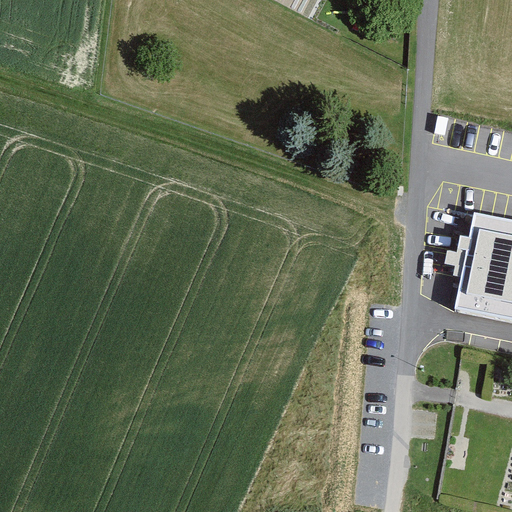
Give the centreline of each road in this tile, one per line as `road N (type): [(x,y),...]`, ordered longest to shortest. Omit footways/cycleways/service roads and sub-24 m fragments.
road 1 (residential): [(393,511),(435,0)]
road 2 (track): [(418,208),(0,72)]
